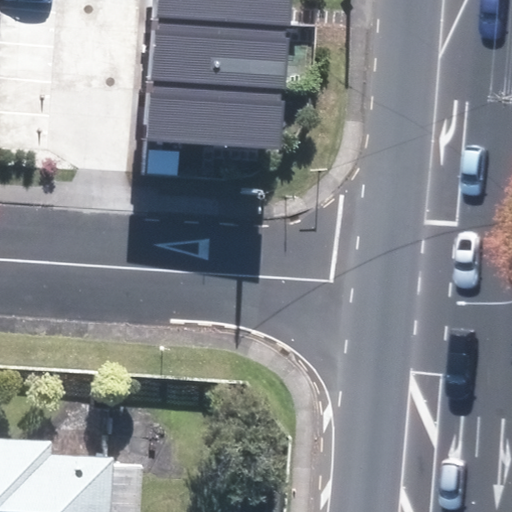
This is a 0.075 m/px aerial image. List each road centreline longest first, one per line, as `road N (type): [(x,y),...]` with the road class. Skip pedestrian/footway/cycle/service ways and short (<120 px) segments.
road 1 (residential): [(0,260),(426,288)]
road 2 (secondary): [(426,288),(454,0)]
road 3 (secondary): [(414,511),(426,288)]
